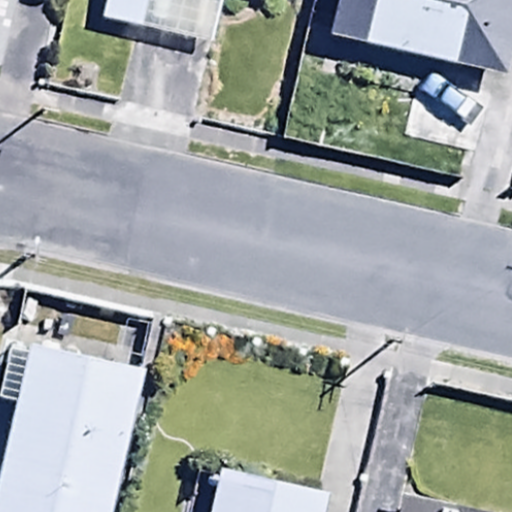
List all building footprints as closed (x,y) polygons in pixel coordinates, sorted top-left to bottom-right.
[(97,0),(93,20),(203,43),(211,0),(97,0)] [(511,8),(511,0),(328,0),(321,29),(497,72),(511,8)] [(482,98),(406,79),(393,134),(469,152),(482,98)] [(19,343),(18,347),(0,343),(0,403),(5,404),(0,424),(0,511),(104,511),(137,370),(19,343)] [(313,511),(318,491),(206,469),(197,511),(313,511)] [(475,511),(395,497),(391,511),(475,511)]
